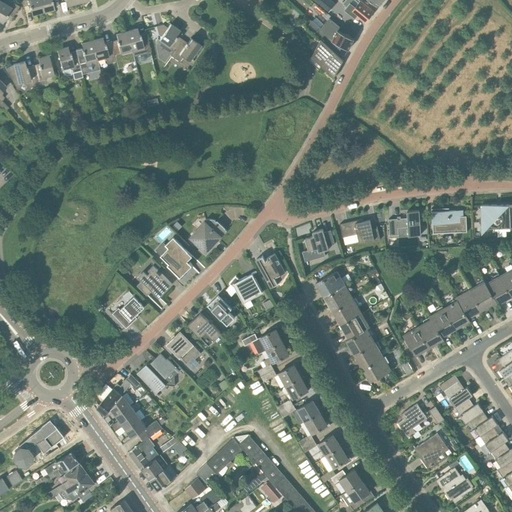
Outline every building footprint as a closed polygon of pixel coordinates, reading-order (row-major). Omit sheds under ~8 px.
[(32,15),(43,12),(40,0),(21,0),(23,7),(29,5),(32,15)] [(40,0),(43,12),(55,9),(52,0),(40,0)] [(329,0),(313,0),(329,12),(335,4),(329,0)] [(346,0),(344,4),(348,7),(345,10),(356,18),(358,16),(366,22),(374,12),(359,0),(346,0)] [(1,1),(0,3),(0,21),(3,23),(8,14),(13,17),(20,6),(14,3),(11,7),(1,1)] [(170,56),(181,41),(176,37),(176,35),(180,30),(170,24),(168,28),(163,25),(157,27),(159,34),(161,37),(159,40),(160,40),(157,44),(158,47),(163,50),(170,56)] [(137,28),(127,31),(132,50),(133,53),(139,52),(139,50),(141,51),(142,54),(151,52),(146,32),(145,32),(146,34),(140,35),(139,34),(137,28)] [(349,49),(354,39),(338,30),(333,41),(349,49)] [(135,61),(132,50),(127,31),(116,34),(117,40),(118,40),(117,42),(112,43),(111,41),(116,61),(122,60),(123,64),(135,61)] [(116,61),(111,41),(110,41),(111,43),(106,45),(104,44),(104,43),(103,38),(92,41),(97,59),(104,57),(105,60),(106,61),(107,63),(116,61)] [(181,41),(170,56),(179,62),(183,57),(189,61),(200,45),(191,38),(188,43),(188,44),(186,44),(181,41),(182,39),(181,41)] [(343,61),(321,39),(319,41),(320,42),(321,40),(324,44),(308,60),(318,70),(321,66),(324,69),(326,68),(335,76),(338,70),(336,68),(343,61)] [(97,59),(92,41),(81,43),(83,49),(82,51),(77,52),(76,51),(76,53),(81,70),(90,68),(89,65),(91,63),(90,61),(97,59)] [(81,70),(76,53),(71,54),(69,53),(69,52),(68,47),(57,50),(62,69),(63,69),(64,76),(72,74),(71,73),(81,70)] [(32,65),(33,67),(37,85),(47,83),(46,80),(47,78),(47,76),(54,74),(49,55),(38,58),(39,64),(40,64),(39,66),(34,67),(33,65),(32,65)] [(37,85),(33,67),(27,69),(26,68),(26,67),(25,61),(14,64),(18,83),(26,81),(26,83),(28,84),(29,87),(37,85)] [(0,106),(5,111),(9,108),(2,101),(5,98),(2,96),(2,93),(1,92),(6,87),(0,80),(0,106)] [(157,99),(146,101),(148,107),(158,104),(157,99)] [(64,131),(73,129),(68,108),(62,110),(63,116),(61,117),(64,131)] [(89,125),(95,123),(94,116),(87,118),(89,125)] [(26,146),(32,141),(26,134),(20,140),(26,146)] [(486,230),(511,228),(511,213),(510,213),(509,204),(481,205),(482,234),(486,230)] [(449,211),(449,208),(431,209),(432,209),(433,234),(467,232),(466,216),(461,216),(460,210),(449,211)] [(420,217),(419,211),(419,210),(407,211),(408,218),(400,218),(400,220),(398,220),(397,219),(389,219),(390,244),(399,244),(398,228),(408,227),(409,236),(421,235),(420,226),(422,226),(422,217),(420,217)] [(363,221),(362,220),(365,219),(365,218),(340,224),(343,240),(344,240),(344,237),(357,234),(359,243),(366,241),(366,242),(364,243),(380,240),(377,224),(376,224),(377,228),(372,229),(370,220),(363,221)] [(216,222),(215,221),(216,220),(211,219),(206,220),(207,223),(199,231),(198,230),(192,238),(197,243),(196,244),(195,243),(194,244),(200,249),(200,248),(199,248),(201,246),(206,251),(213,244),(212,243),(218,236),(220,238),(227,231),(225,229),(225,228),(217,220),(216,222)] [(309,251),(312,260),(326,256),(324,251),(329,249),(328,246),(335,244),(331,230),(324,232),(323,229),(313,232),(314,236),(305,239),(309,251)] [(168,265),(180,277),(192,265),(187,260),(192,255),(176,240),(161,255),(169,263),(168,265)] [(163,253),(169,244),(164,241),(159,250),(163,253)] [(285,272),(275,253),(267,258),(268,259),(265,260),(263,256),(256,260),(271,287),(278,284),(275,277),(285,272)] [(160,275),(157,271),(158,269),(154,265),(149,270),(150,272),(147,275),(144,271),(138,276),(142,280),(137,286),(147,296),(152,291),(159,297),(173,284),(162,273),(160,275)] [(511,268),(500,276),(511,295),(511,297),(511,268)] [(324,298),(326,296),(345,285),(337,271),(318,282),(323,290),(320,292),(324,298)] [(263,292),(255,279),(252,273),(246,276),(240,280),(236,276),(230,283),(237,290),(244,302),(263,292)] [(511,295),(500,276),(486,284),(495,301),(498,306),(504,302),(503,299),(511,295)] [(495,301),(486,284),(485,281),(470,289),(482,309),(483,311),(489,308),(487,305),(495,301)] [(334,310),(353,299),(345,285),(326,296),(331,305),(329,306),(332,312),(334,310)] [(482,309),(470,289),(456,298),(458,300),(469,319),(475,316),(474,313),(482,309)] [(227,326),(235,318),(229,312),(232,309),(218,295),(208,305),(227,326)] [(137,318),(135,316),(144,307),(134,296),(120,309),(119,308),(113,313),(126,328),(137,318)] [(274,307),(270,299),(263,303),(267,311),(274,307)] [(343,324),(342,324),(361,313),(353,299),(334,310),(339,319),(337,320),(340,326),(343,324)] [(469,319),(458,300),(443,309),(455,328),(456,330),(462,327),(460,324),(469,319)] [(455,328),(443,309),(430,316),(431,319),(443,338),(448,335),(446,332),(455,328)] [(188,325),(209,346),(222,334),(201,312),(188,325)] [(348,340),(367,329),(370,327),(361,313),(342,324),(343,324),(347,333),(345,334),(348,340)] [(443,338),(431,319),(418,327),(429,346),(430,348),(436,345),(434,343),(443,338)] [(429,346),(418,327),(403,335),(416,357),(422,353),(420,351),(429,346)] [(259,354),(267,349),(282,342),(276,329),(257,338),(255,334),(242,340),(245,346),(253,342),(259,354)] [(356,354),(375,343),(367,329),(348,340),(353,348),(351,349),(354,355),(356,354)] [(195,359),(201,353),(181,332),(168,344),(187,364),(193,358),(195,359)] [(282,342),(267,349),(271,357),(263,361),(266,366),(258,370),(261,376),(274,369),(271,364),(289,355),(282,342)] [(362,369),(364,368),(383,357),(375,343),(356,354),(361,362),(359,363),(362,369)] [(505,378),(508,376),(511,373),(511,351),(511,350),(498,360),(503,367),(499,370),(505,378)] [(166,360),(161,354),(151,362),(146,364),(137,373),(156,393),(166,385),(174,386),(175,386),(175,376),(180,371),(168,359),(166,360)] [(392,371),(383,357),(364,368),(369,376),(367,377),(370,383),(392,371)] [(279,373),(286,386),(301,378),(294,365),(279,373)] [(274,369),(261,376),(264,381),(276,375),(274,369)] [(140,384),(131,374),(126,379),(132,383),(131,384),(135,388),(140,384)] [(301,378),(286,386),(283,387),(283,390),(285,393),(287,394),(290,393),(293,398),(308,390),(301,378)] [(97,408),(105,415),(123,394),(131,384),(132,383),(126,379),(120,386),(121,387),(120,389),(118,387),(115,390),(113,389),(97,408)] [(223,391),(229,386),(225,380),(218,384),(223,391)] [(444,391),(455,407),(468,398),(473,395),(467,387),(463,390),(458,382),(444,391)] [(123,394),(105,415),(103,417),(104,418),(113,412),(116,416),(130,405),(123,394)] [(468,398),(455,407),(466,423),(470,420),(483,411),(478,402),(474,405),(468,398)] [(277,407),(280,412),(293,405),(290,399),(277,407)] [(298,409),(305,421),(320,412),(313,401),(298,409)] [(408,438),(415,433),(412,429),(427,418),(417,404),(401,415),(404,419),(398,423),(408,438)] [(130,405),(116,416),(119,420),(110,427),(112,429),(136,412),(130,405)] [(293,405),(280,412),(283,417),(296,410),(293,405)] [(444,420),(439,411),(435,406),(429,411),(438,424),(444,420)] [(483,411),(470,420),(480,436),(494,427),(498,424),(492,416),(488,419),(483,411)] [(126,430),(141,420),(136,412),(112,429),(114,432),(123,426),(126,430)] [(320,412),(305,421),(300,424),(308,436),(311,434),(312,433),(312,434),(327,425),(320,412)] [(138,434),(146,428),(141,420),(126,430),(130,435),(121,441),(123,444),(138,434)] [(141,468),(155,458),(158,455),(153,447),(154,446),(149,438),(162,428),(157,420),(146,428),(138,434),(143,441),(129,452),(141,468)] [(494,427),(480,436),(491,451),(504,442),(509,439),(503,431),(499,434),(494,427)] [(432,468),(447,458),(444,453),(449,450),(437,433),(420,446),(421,447),(417,450),(429,467),(431,466),(432,468)] [(249,435),(248,434),(234,436),(233,437),(233,438),(239,444),(249,435)] [(298,442),(301,447),(314,440),(311,434),(308,436),(298,442)] [(269,479),(274,485),(284,476),(249,435),(239,444),(243,449),(260,468),(269,479)] [(319,444),(326,456),(341,447),(333,435),(319,444)] [(243,449),(239,444),(233,438),(207,462),(217,473),(226,465),(231,460),(243,449)] [(314,440),(301,447),(305,453),(317,445),(314,440)] [(466,446),(470,451),(475,448),(471,442),(466,446)] [(491,451),(502,466),(502,467),(511,461),(511,460),(511,448),(509,450),(504,442),(491,451)] [(26,448),(21,448),(20,447),(19,447),(20,448),(15,451),(14,451),(14,452),(15,452),(14,458),(13,458),(13,460),(14,459),(18,463),(17,464),(19,465),(19,464),(24,464),(24,466),(26,465),(26,464),(30,461),(31,461),(31,460),(31,455),(32,455),(32,453),(30,453),(27,449),(27,448),(26,447),(26,448)] [(341,447),(326,456),(334,468),(348,459),(341,447)] [(43,483),(78,462),(71,452),(44,469),(48,474),(40,478),(43,483)] [(150,479),(163,469),(155,458),(141,468),(150,479)] [(454,466),(459,463),(457,459),(449,465),(450,468),(454,466)] [(502,467),(502,466),(497,469),(508,485),(511,482),(511,461),(502,467)] [(217,473),(207,462),(196,472),(207,482),(217,473)] [(52,497),(63,490),(87,473),(80,463),(63,475),(66,480),(49,492),(52,497)] [(451,499),(452,498),(455,502),(463,497),(462,495),(475,487),(468,477),(467,478),(464,474),(461,475),(455,467),(439,478),(447,491),(446,492),(451,499)] [(264,482),(269,479),(260,468),(256,470),(255,471),(257,473),(252,476),(248,479),(254,486),(262,480),(264,482)] [(172,480),(163,469),(150,479),(158,490),(172,480)] [(334,475),(332,477),(335,482),(340,479),(347,490),(362,480),(355,469),(346,474),(343,470),(334,476),(334,475)] [(12,486),(22,480),(16,470),(6,476),(12,486)] [(324,482),(332,477),(334,475),(330,470),(321,477),(324,482)] [(87,473),(63,490),(68,496),(68,495),(72,501),(79,496),(81,499),(91,492),(87,487),(93,482),(87,473)] [(0,493),(8,488),(1,477),(0,477),(0,493)] [(193,499),(206,489),(198,478),(185,488),(193,499)] [(362,480),(347,490),(341,494),(348,506),(351,504),(354,510),(365,502),(362,497),(370,492),(362,480)] [(201,511),(219,499),(211,487),(209,488),(208,487),(206,489),(193,499),(194,500),(177,511),(201,511)] [(219,499),(201,511),(213,511),(228,501),(224,496),(219,499)] [(134,511),(125,499),(110,508),(112,511),(134,511)] [(487,511),(490,511),(482,499),(462,511),(487,511)] [(248,507),(251,511),(257,507),(252,501),(248,504),(248,507)] [(364,511),(383,511),(382,510),(383,510),(378,503),(364,511)]
